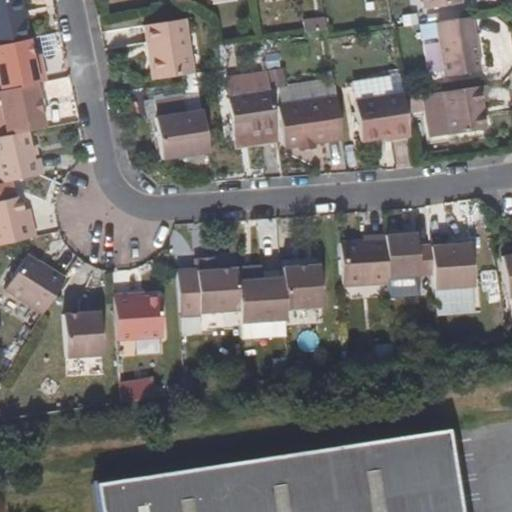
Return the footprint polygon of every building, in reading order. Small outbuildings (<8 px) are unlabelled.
[(21,0),(0,0),(0,46),(28,40),(21,0)] [(458,0),(421,0),(423,9),(459,4),(458,0)] [(442,77),(480,71),(472,18),(435,24),(442,77)] [(185,19),(145,26),(152,80),(193,74),(185,19)] [(32,57),(28,40),(0,46),(0,92),(35,85),(45,83),(42,68),(34,71),(32,57)] [(42,68),(39,55),(32,57),(34,71),(42,68)] [(266,74),(226,80),(229,98),(268,92),(266,74)] [(0,92),(0,109),(6,137),(27,133),(44,129),(35,85),(0,92)] [(481,104),(487,103),(484,86),(440,92),(448,136),(485,130),(481,104)] [(232,135),(274,128),(268,92),(229,98),(227,98),(232,135)] [(353,102),(359,143),(407,134),(401,99),(400,94),(353,102)] [(299,145),(312,143),(342,138),(335,98),(278,106),(284,148),(299,145)] [(159,100),(158,112),(182,113),(183,101),(159,100)] [(153,118),(159,161),(207,153),(200,111),(153,118)] [(234,147),(276,141),(274,128),(232,135),(234,147)] [(6,137),(0,137),(0,184),(38,176),(35,160),(32,160),(27,133),(6,137)] [(300,152),(313,149),(312,143),(299,145),(300,152)] [(19,198),(0,202),(0,246),(34,238),(31,224),(24,225),(21,211),(19,198)] [(31,224),(28,210),(21,211),(24,225),(31,224)] [(417,276),(417,246),(416,233),(383,236),(386,279),(417,276)] [(362,242),(339,244),(342,286),(386,284),(386,279),(383,236),(369,237),(370,242),(362,242)] [(430,245),(431,274),(432,290),(472,287),(469,244),(445,246),(445,239),(429,241),(430,245)] [(417,246),(417,276),(431,274),(430,245),(417,246)] [(511,254),(493,258),(499,299),(511,297),(511,254)] [(25,257),(4,290),(42,315),(63,280),(25,257)] [(197,272),(175,273),(179,316),(238,312),(236,282),(235,269),(216,270),(215,258),(196,259),(197,272)] [(281,268),(281,271),(281,279),(284,312),(320,309),(317,266),(281,268)] [(281,271),(236,274),(236,282),(281,279),(281,271)] [(236,282),(238,312),(239,324),(285,321),(284,312),(281,279),(236,282)] [(128,295),(112,297),(115,341),(161,337),(158,298),(142,299),(129,300),(128,295)] [(233,313),(178,321),(179,330),(234,322),(233,313)] [(101,357),(98,314),(60,316),(64,360),(101,357)] [(376,347),(377,362),(392,361),(391,346),(376,347)] [(456,511),(444,428),(113,488),(116,511),(456,511)]
